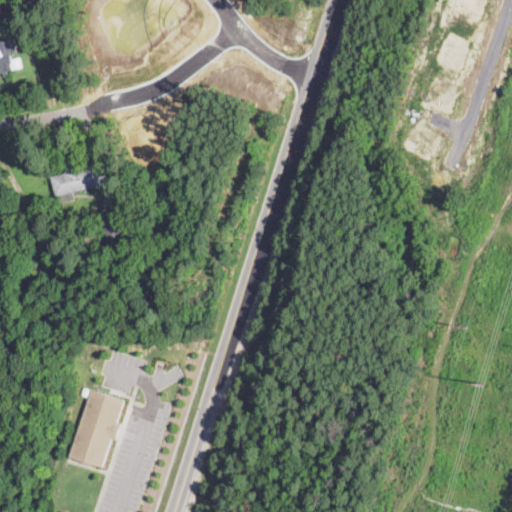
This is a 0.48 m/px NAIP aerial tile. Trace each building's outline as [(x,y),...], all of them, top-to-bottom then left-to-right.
[(24,11),(14,12),(13,5),(23,4),(24,11)] [(22,32),(15,34),(14,26),(21,25),(22,32)] [(14,69),(0,71),(0,41),(11,39),(13,49),(10,50),(14,69)] [(73,192),(57,196),(52,176),(67,173),(67,171),(82,167),(82,165),(103,160),(109,183),(73,192)] [(136,239),(110,245),(106,224),(110,224),(133,219),(137,239),(136,239)] [(86,256),(73,256),(72,238),(86,237),(86,256)] [(91,386),(70,456),(104,466),(113,439),(116,440),(122,422),(119,421),(126,397),(91,386)]
